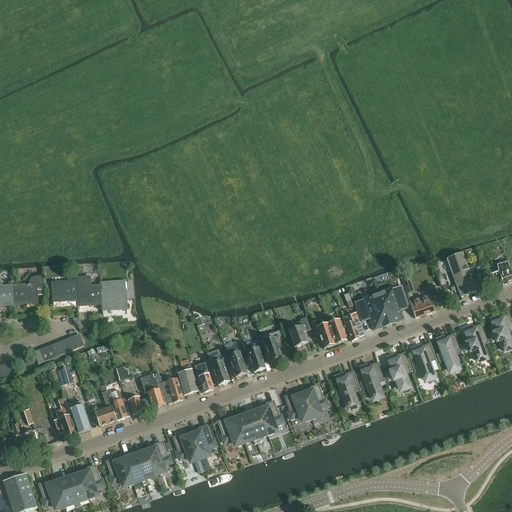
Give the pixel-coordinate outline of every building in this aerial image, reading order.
[(506,243),(501,245),(506,257),(511,255),(506,243)] [(463,254),(447,260),(461,298),(476,292),(463,254)] [(499,273),(491,275),(495,287),(503,285),(503,286),(511,282),(511,275),(509,266),(508,264),(507,261),(496,264),(497,266),(499,273)] [(480,267),(476,269),(479,276),(476,277),(481,290),(487,288),(480,267)] [(28,287),(13,288),(15,307),(39,306),(38,295),(44,295),(43,277),(35,278),(33,278),(30,280),(29,283),(28,287)] [(90,277),(75,278),(76,282),(77,282),(78,301),(79,307),(103,306),(103,292),(102,286),(102,285),(91,286),(90,277)] [(411,281),(403,284),(407,295),(415,293),(411,281)] [(0,308),(15,307),(13,288),(4,289),(2,284),(0,282),(0,308)] [(76,282),(53,284),(54,303),(78,301),(77,282),(76,282)] [(126,282),(102,284),(102,285),(102,286),(103,292),(103,306),(104,312),(129,310),(126,282)] [(393,289),(378,295),(389,327),(404,321),(401,312),(410,309),(402,287),(393,290),(393,289)] [(430,295),(409,302),(415,319),(416,320),(436,313),(435,310),(433,305),(435,304),(436,307),(445,304),(440,289),(431,292),(433,300),(432,300),(430,295)] [(365,305),(356,308),(362,323),(370,320),(375,332),(389,327),(378,295),(363,300),(365,305)] [(356,314),(343,319),(345,326),(351,343),(359,340),(359,339),(364,337),(359,322),(356,314)] [(498,318),(491,320),(496,334),(494,335),(493,335),(493,336),(492,336),(491,337),(491,338),(491,339),(491,340),(492,340),(492,341),(493,342),(494,342),(495,342),(496,342),(497,344),(500,343),(502,350),(503,351),(504,352),(505,353),(506,353),(507,353),(508,353),(509,353),(510,352),(511,352),(511,351),(511,350),(511,343),(508,333),(511,331),(511,325),(509,316),(502,319),(503,321),(499,322),(498,318)] [(301,322),(288,327),(290,332),(289,333),(295,350),(307,345),(303,334),(306,333),(311,331),(306,318),(301,320),(301,322)] [(200,322),(194,324),(195,331),(202,329),(200,322)] [(340,322),(328,326),(336,346),(347,343),(340,322)] [(328,326),(317,329),(324,350),(336,346),(328,326)] [(471,328),(464,331),(469,344),(467,345),(466,345),(466,346),(465,346),(465,347),(464,347),(464,348),(464,349),(464,350),(465,351),(465,352),(466,352),(467,352),(468,352),(469,352),(470,354),(473,354),(475,360),(476,361),(477,362),(478,363),(479,363),(480,363),(481,363),(482,363),(483,363),(484,362),(485,361),(485,360),(486,360),(486,359),(486,358),(486,357),(486,356),(482,346),(488,343),(481,326),(475,329),(476,331),(472,333),(471,328)] [(282,331),(262,338),(263,342),(265,347),(271,364),(282,360),(275,340),(284,336),(282,331)] [(79,335),(74,337),(79,350),(85,348),(79,335)] [(444,338),(437,341),(442,355),(441,355),(440,355),(440,356),(440,357),(439,358),(439,359),(440,359),(440,360),(441,361),(442,361),(442,362),(443,362),(444,362),(445,361),(448,370),(448,371),(449,372),(450,372),(450,373),(451,373),(452,374),(453,374),(454,374),(455,373),(456,373),(457,372),(458,372),(458,371),(459,370),(459,369),(459,368),(459,367),(459,366),(455,356),(461,354),(460,351),(454,336),(448,339),(449,342),(445,343),(444,338)] [(74,337),(68,340),(73,352),(79,350),(74,337)] [(68,340),(62,342),(68,355),(73,352),(68,340)] [(62,342),(57,344),(62,357),(68,355),(62,342)] [(263,342),(245,348),(247,352),(255,374),(266,370),(258,350),(265,347),(263,342)] [(57,344),(51,347),(56,359),(62,357),(57,344)] [(107,346),(97,349),(99,354),(109,351),(107,346)] [(244,346),(227,352),(227,355),(229,360),(236,379),(247,375),(240,354),(247,352),(245,348),(244,346)] [(419,348),(412,350),(417,364),(416,364),(416,365),(415,365),(415,366),(415,367),(415,368),(415,369),(416,370),(417,371),(418,371),(419,371),(420,371),(423,379),(424,380),(424,381),(425,382),(426,382),(427,383),(428,383),(429,383),(430,383),(431,383),(431,382),(432,382),(433,381),(433,380),(434,379),(434,378),(434,377),(434,376),(434,375),(429,363),(435,361),(430,346),(423,348),(424,351),(421,352),(419,348)] [(51,347),(46,349),(51,361),(56,359),(51,347)] [(46,349),(40,351),(45,364),(51,361),(46,349)] [(40,351),(34,354),(39,366),(45,364),(40,351)] [(219,351),(207,355),(209,361),(219,387),(230,383),(223,363),(229,360),(227,355),(221,357),(219,351)] [(388,377),(388,378),(388,379),(388,380),(389,380),(390,381),(391,381),(392,381),(393,381),(394,383),(396,382),(398,389),(399,389),(399,390),(400,391),(401,391),(402,392),(403,392),(404,392),(405,392),(406,392),(407,391),(408,390),(409,389),(409,388),(409,387),(409,386),(409,385),(405,374),(412,372),(405,355),(399,357),(399,360),(396,361),(394,357),(388,359),(393,373),(390,374),(389,374),(389,375),(388,375),(388,376),(388,377)] [(182,369),(177,371),(178,375),(184,397),(199,393),(192,371),(191,367),(189,361),(180,363),(182,369)] [(11,362),(6,364),(11,377),(16,375),(11,362)] [(6,364),(0,367),(5,379),(11,377),(6,364)] [(205,364),(195,368),(198,379),(203,395),(214,391),(209,376),(207,369),(205,364)] [(367,366),(361,369),(366,383),(365,383),(364,384),(363,385),(363,386),(363,387),(363,388),(364,389),(365,389),(365,390),(366,390),(367,390),(368,390),(371,398),(372,399),(372,400),(373,401),(374,401),(375,402),(376,402),(377,402),(378,402),(379,402),(380,401),(381,400),(382,399),(382,398),(382,397),(382,396),(382,395),(382,394),(378,384),(384,382),(378,365),(371,367),(372,370),(369,371),(367,366)] [(125,367),(117,369),(120,381),(130,378),(128,369),(125,370),(125,367)] [(68,370),(56,374),(61,387),(73,384),(68,370)] [(343,376),(336,378),(341,392),(340,392),(339,393),(339,394),(338,394),(338,395),(338,396),(338,397),(339,397),(339,398),(340,398),(340,399),(341,399),(342,399),(343,399),(347,407),(347,408),(348,409),(348,410),(349,410),(350,411),(351,411),(352,411),(353,411),(354,411),(355,410),(356,410),(356,409),(357,408),(357,407),(357,406),(358,405),(357,404),(357,403),(354,393),(360,391),(353,374),(347,376),(348,379),(344,380),(343,376)] [(148,378),(141,380),(142,384),(145,395),(148,394),(153,410),(164,406),(164,404),(157,386),(154,376),(148,378)] [(163,384),(158,385),(164,404),(168,403),(169,406),(174,404),(178,403),(184,401),(177,380),(167,383),(165,383),(163,384)] [(107,409),(95,413),(100,428),(118,422),(109,395),(105,385),(99,387),(107,409)] [(7,387),(0,388),(0,396),(9,394),(7,387)] [(312,392),(303,395),(312,421),(316,419),(317,419),(318,419),(319,418),(319,417),(320,417),(320,416),(321,415),(321,414),(321,413),(320,412),(320,411),(320,410),(324,409),(325,408),(326,408),(326,407),(327,407),(327,406),(327,405),(327,404),(327,403),(326,403),(326,402),(325,402),(324,401),(323,401),(322,402),(321,402),(321,400),(323,399),(318,387),(312,389),(312,392)] [(109,395),(118,422),(131,417),(125,399),(122,400),(119,392),(109,395)] [(292,396),(286,399),(290,411),(292,410),(293,412),(292,412),(292,413),(291,413),(290,414),(290,415),(289,416),(290,417),(290,418),(291,419),(292,419),(293,420),(294,420),(294,419),(295,419),(299,417),(300,419),(300,420),(301,420),(301,421),(302,422),(303,422),(304,423),(305,423),(308,422),(312,421),(303,395),(293,399),(292,396)] [(140,398),(128,402),(133,416),(133,417),(144,413),(140,398)] [(76,400),(68,403),(79,435),(91,431),(82,402),(77,404),(76,400)] [(268,408),(258,411),(268,437),(272,435),(273,435),(274,435),(275,434),(275,433),(276,432),(276,431),(276,430),(276,429),(276,428),(275,426),(280,425),(280,424),(281,424),(282,423),(282,422),(283,422),(283,421),(283,420),(282,420),(282,419),(281,418),(280,418),(279,418),(278,418),(277,418),(276,416),(278,416),(274,403),(267,405),(268,408)] [(59,420),(55,422),(59,436),(64,435),(65,439),(77,435),(71,416),(68,408),(56,412),(59,420)] [(29,411),(24,413),(29,426),(34,424),(29,411)] [(258,411),(247,415),(258,445),(261,444),(259,440),(268,437),(258,411)] [(247,415),(236,420),(245,445),(254,442),(255,446),(258,445),(247,415)] [(225,421),(218,423),(223,436),(225,435),(226,437),(225,437),(224,437),(224,438),(223,438),(223,439),(222,440),(223,441),(223,442),(223,443),(224,443),(225,444),(226,444),(227,444),(228,444),(232,442),(233,443),(233,444),(234,445),(235,446),(235,447),(236,447),(237,447),(238,447),(239,447),(240,447),(241,447),(245,445),(236,420),(226,423),(225,421)] [(16,438),(11,440),(16,456),(26,453),(21,437),(17,424),(12,426),(16,438)] [(201,432),(191,436),(201,461),(205,460),(206,459),(207,459),(207,458),(208,458),(208,457),(209,456),(209,455),(209,454),(209,453),(208,452),(208,451),(213,449),(214,449),(214,448),(215,448),(215,447),(215,446),(216,446),(215,445),(215,444),(215,443),(214,443),(213,442),(212,442),(211,442),(210,442),(210,443),(209,441),(211,440),(215,439),(210,426),(207,427),(200,430),(201,432)] [(35,432),(24,435),(28,452),(40,449),(35,432)] [(45,436),(39,438),(42,448),(48,446),(45,436)] [(181,437),(174,439),(179,452),(181,451),(181,453),(180,453),(180,454),(179,454),(179,455),(178,455),(178,456),(178,457),(178,458),(178,459),(179,459),(180,460),(181,460),(182,460),(183,460),(188,458),(188,460),(189,460),(189,461),(190,462),(191,463),(192,463),(193,464),(194,464),(195,463),(196,463),(201,461),(191,436),(182,439),(181,437)] [(0,442),(0,446),(4,459),(14,456),(9,440),(0,442)] [(156,449),(147,452),(156,478),(160,476),(161,476),(162,475),(163,475),(164,474),(164,473),(164,472),(165,471),(165,470),(164,469),(164,468),(164,467),(168,465),(169,465),(170,465),(170,464),(171,464),(171,463),(171,462),(171,461),(171,460),(170,460),(170,459),(169,459),(168,458),(167,458),(166,459),(165,457),(167,456),(162,444),(156,446),(156,449)] [(147,452),(136,456),(146,486),(149,485),(148,481),(156,478),(147,452)] [(136,456),(124,460),(133,486),(142,483),(143,487),(146,486),(136,456)] [(114,461),(107,463),(111,476),(114,475),(114,477),(113,477),(113,478),(112,478),(112,479),(111,479),(111,480),(111,481),(111,482),(111,483),(112,483),(113,484),(114,484),(115,484),(116,484),(121,482),(121,484),(122,485),(122,486),(123,487),(124,487),(125,488),(126,488),(127,488),(128,488),(129,488),(133,486),(124,460),(115,463),(114,461)] [(202,462),(195,465),(199,475),(206,473),(205,472),(202,464),(202,462)] [(89,472),(80,475),(88,501),(94,499),(95,499),(96,498),(96,497),(97,497),(97,496),(97,495),(97,494),(97,493),(97,492),(96,491),(101,489),(102,489),(103,488),(103,487),(104,487),(104,486),(104,485),(104,484),(103,484),(103,483),(102,483),(102,482),(101,482),(100,482),(99,482),(98,482),(98,481),(100,480),(95,467),(89,470),(89,472)] [(26,475),(3,482),(4,483),(13,511),(28,511),(38,509),(36,502),(27,477),(26,475)] [(80,475),(68,479),(78,509),(81,508),(80,504),(88,501),(80,475)] [(68,479),(57,483),(66,509),(74,506),(75,510),(78,509),(68,479)] [(47,484),(40,486),(44,499),(46,498),(47,500),(46,500),(45,500),(44,501),(44,502),(43,502),(43,503),(43,504),(43,505),(44,505),(44,506),(45,507),(46,507),(47,507),(48,507),(53,505),(53,506),(54,507),(54,508),(55,509),(55,510),(56,510),(57,510),(58,511),(59,511),(60,511),(61,510),(66,509),(57,483),(47,486),(47,484)]
